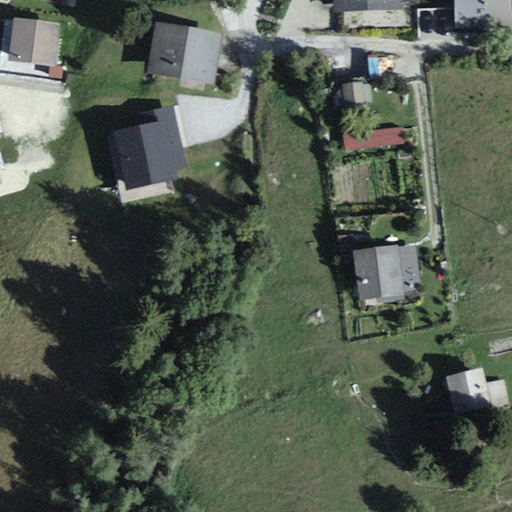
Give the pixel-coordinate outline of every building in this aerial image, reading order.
[(400,0),(329,0),(330,15),(401,14),(400,0)] [(511,0),(450,0),(451,16),(476,16),(477,32),(511,31),(511,0)] [(448,5),(419,7),(421,35),(450,33),(448,5)] [(61,26),(10,19),(4,63),(55,70),(61,26)] [(220,37),(153,23),(142,75),(209,89),(220,37)] [(364,84),(340,86),(342,110),(366,109),(364,84)] [(175,102),(133,110),(136,124),(114,128),(125,184),(188,171),(175,102)] [(405,124),(345,130),(346,146),(406,141),(405,124)] [(395,249),(350,254),(356,307),(401,301),(395,249)] [(480,371),(443,380),(453,420),(508,406),(501,381),(483,385),(480,371)]
